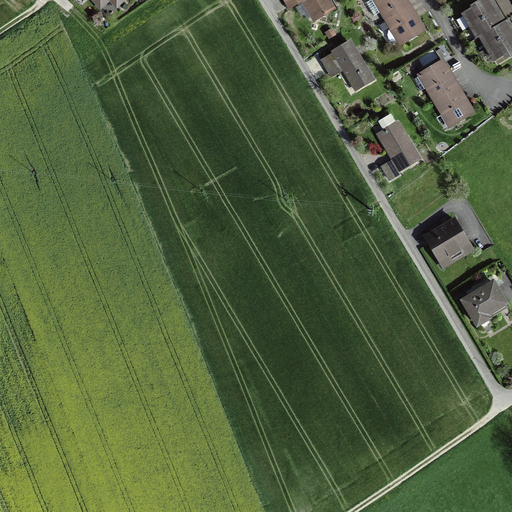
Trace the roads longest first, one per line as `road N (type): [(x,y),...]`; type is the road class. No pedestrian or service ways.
road 1 (residential): [(263,0),(503,404)]
road 2 (track): [(503,404),(352,511)]
road 3 (residential): [(428,0),(475,76),(511,89)]
